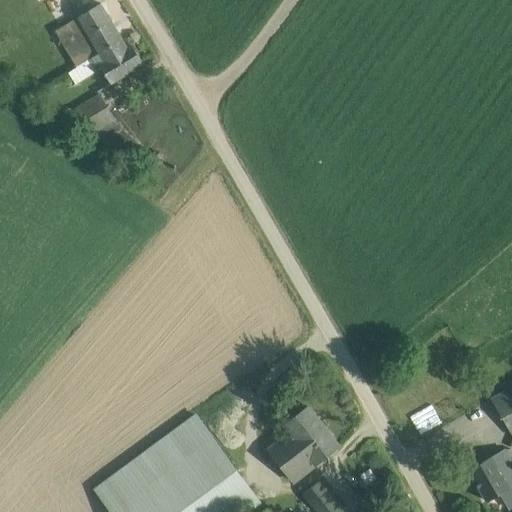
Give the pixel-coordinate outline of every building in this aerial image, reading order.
[(65,0),(51,0),(64,20),(74,14),(65,0)] [(99,53),(123,39),(101,3),(77,17),(78,17),(67,24),(84,51),(94,44),(99,53)] [(111,83),(126,74),(143,64),(132,45),(127,47),(123,39),(99,53),(104,60),(99,63),(111,83)] [(9,77),(2,71),(0,73),(0,83),(3,85),(9,77)] [(100,92),(67,111),(85,141),(118,122),(100,92)] [(511,431),(511,386),(492,398),(511,431)] [(338,446),(329,434),(308,407),(289,421),(290,421),(285,425),(290,432),(268,449),(294,481),(338,446)] [(247,511),(262,502),(213,436),(196,413),(94,487),(109,511),(247,511)] [(487,501),(504,491),(511,486),(511,460),(505,449),(469,470),(487,501)] [(347,511),(322,480),(304,494),(317,511),(347,511)]
